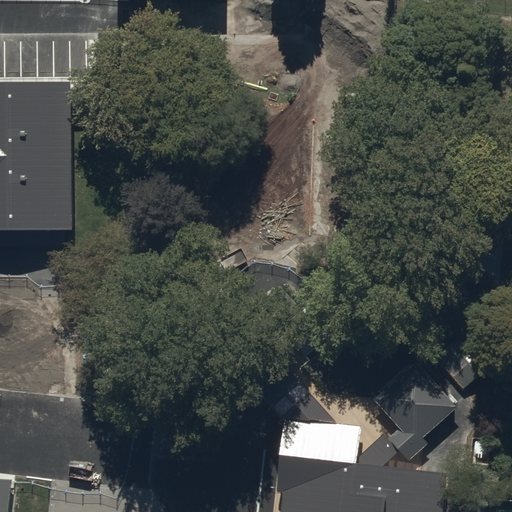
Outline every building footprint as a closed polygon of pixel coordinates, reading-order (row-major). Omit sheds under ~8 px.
[(386,0),(336,0),(336,117),(386,117),(386,0)] [(0,81),(129,85),(130,36),(0,33),(0,81)] [(464,329),(435,353),(452,373),(481,349),(464,329)] [(375,450),(393,469),(458,409),(413,361),(370,400),(397,430),(375,450)] [(353,511),(363,406),(309,401),(298,511),(353,511)] [(387,511),(443,511),(447,476),(392,471),(387,511)]
